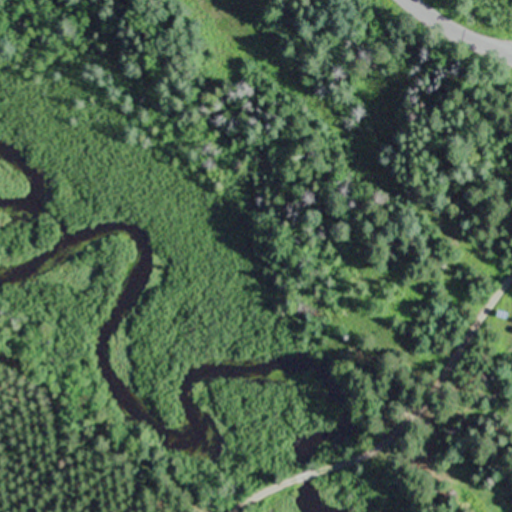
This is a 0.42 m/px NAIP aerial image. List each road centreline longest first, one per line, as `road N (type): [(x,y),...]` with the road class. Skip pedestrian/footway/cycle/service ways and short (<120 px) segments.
road 1 (residential): [(220,511),(218,501),(68,414),(48,374),(0,344)]
road 2 (residential): [(335,463),(389,448),(421,451),(485,487),(511,488)]
road 3 (residential): [(511,53),(431,23),(406,0)]
